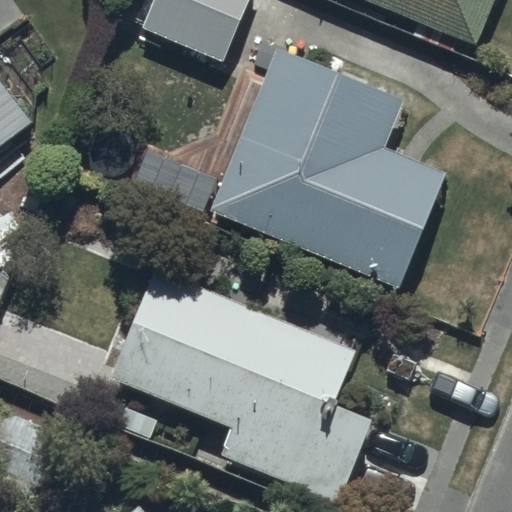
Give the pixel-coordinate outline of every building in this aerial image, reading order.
[(241,0),(151,0),(140,27),(217,59),(241,0)] [(376,0),(477,40),(492,0),(376,0)] [(277,50),(210,204),(396,284),(445,168),(385,145),(402,102),(277,50)] [(0,84),(0,139),(27,118),(0,84)] [(230,422),(220,453),(338,500),(372,415),(336,400),(361,351),(155,265),(112,378),(230,422)] [(68,434),(0,405),(0,487),(39,504),(68,434)] [(146,511),(137,501),(124,511),(146,511)]
